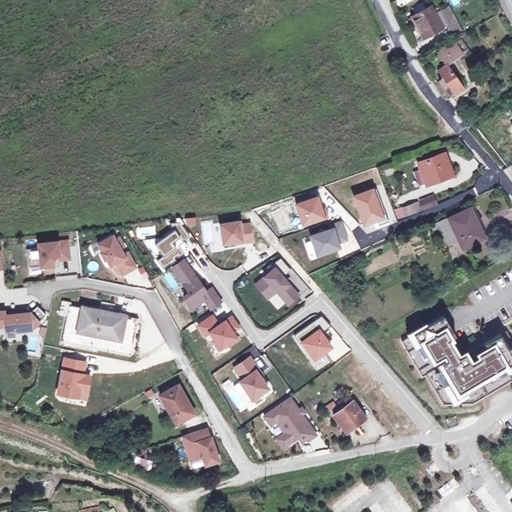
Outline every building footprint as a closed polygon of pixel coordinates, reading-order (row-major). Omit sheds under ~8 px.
[(449,5),(441,9),(450,24),(455,33),(462,29),(449,5)] [(430,6),(413,17),(424,39),(450,24),(441,9),(434,13),(430,6)] [(461,39),(455,43),(462,54),(468,50),(461,39)] [(462,54),(455,43),(437,54),(445,66),(437,72),(442,79),(439,81),(451,98),(463,89),(447,65),(448,64),(447,63),(462,54)] [(444,154),(419,164),(427,184),(451,175),(444,154)] [(422,209),(437,206),(435,196),(420,199),(422,209)] [(415,203),(406,206),(408,214),(418,211),(415,203)] [(511,208),(511,207),(496,214),(500,224),(511,219),(511,208)] [(469,208),(431,224),(433,228),(437,227),(437,226),(439,226),(447,244),(457,240),(461,248),(483,238),(469,208)] [(157,260),(162,268),(170,263),(171,263),(176,260),(175,257),(178,255),(179,257),(186,252),(181,245),(184,242),(183,241),(191,235),(181,221),(170,222),(175,230),(171,233),(169,231),(162,236),(161,235),(152,241),(158,250),(159,250),(163,256),(157,260)] [(241,221),(221,224),(224,246),(236,245),(236,241),(243,240),(243,242),(253,241),(251,223),(241,225),(241,221)] [(330,230),(311,236),(317,255),(340,248),(338,243),(347,240),(341,222),(329,226),(330,230)] [(111,235),(96,243),(101,250),(99,252),(103,259),(105,258),(109,265),(114,262),(120,259),(127,270),(134,266),(126,251),(122,254),(118,248),(122,245),(117,236),(113,239),(111,235)] [(368,258),(372,269),(425,251),(420,236),(395,244),(396,249),(368,258)] [(66,240),(36,243),(37,246),(39,265),(39,267),(52,265),(51,259),(54,256),(57,255),(58,259),(68,258),(66,240)] [(39,265),(37,246),(26,248),(28,266),(39,265)] [(271,272),(256,284),(268,298),(276,290),(288,304),(299,295),(283,277),(291,270),(281,258),(267,267),(271,272)] [(120,259),(114,262),(121,274),(127,270),(120,259)] [(184,259),(172,267),(189,292),(183,296),(192,308),(204,299),(211,309),(222,302),(211,286),(206,290),(184,259)] [(169,289),(177,286),(170,272),(163,276),(169,289)] [(71,301),(62,300),(59,314),(67,316),(62,342),(131,355),(137,319),(126,317),(126,319),(116,317),(116,314),(82,307),(81,307),(70,305),(71,301)] [(3,310),(0,310),(0,325),(3,325),(5,338),(6,338),(5,331),(14,330),(30,328),(44,314),(36,305),(28,312),(3,315),(3,310)] [(212,315),(198,325),(205,335),(210,332),(215,339),(213,341),(219,349),(228,343),(229,345),(238,339),(232,331),(239,327),(231,316),(219,325),(212,315)] [(401,341),(406,350),(418,343),(420,345),(449,327),(443,316),(401,341)] [(473,403),(511,380),(511,374),(491,339),(466,354),(449,327),(420,345),(418,343),(406,350),(422,376),(425,375),(443,404),(473,403)] [(511,340),(506,330),(491,339),(511,374),(511,340)] [(246,350),(234,358),(238,363),(249,355),(246,350)] [(250,356),(234,367),(242,379),(239,381),(256,404),(263,399),(260,394),(268,388),(260,377),(256,371),(258,369),(250,356)] [(83,361),(64,357),(57,393),(78,397),(79,390),(86,391),(89,375),(83,374),(82,371),(83,361)] [(194,413),(178,384),(159,395),(176,424),(194,413)] [(78,397),(85,398),(86,391),(79,390),(78,397)] [(280,404),(264,416),(271,425),(276,421),(284,432),(285,435),(284,435),(290,443),(299,437),(302,442),(306,439),(308,441),(316,435),(301,414),(305,412),(301,408),(298,410),(291,398),(281,405),(280,404)] [(352,401),(333,415),(346,433),(365,419),(352,401)] [(332,402),(324,407),(327,412),(335,406),(332,402)] [(206,427),(201,429),(204,439),(209,437),(206,427)] [(201,429),(184,435),(187,444),(185,445),(190,460),(202,456),(205,465),(219,460),(215,450),(212,451),(211,447),(214,446),(211,436),(209,437),(204,439),(201,429)] [(282,448),(290,443),(284,435),(285,435),(284,432),(275,438),(282,448)] [(151,462),(137,458),(135,466),(148,470),(151,462)]
